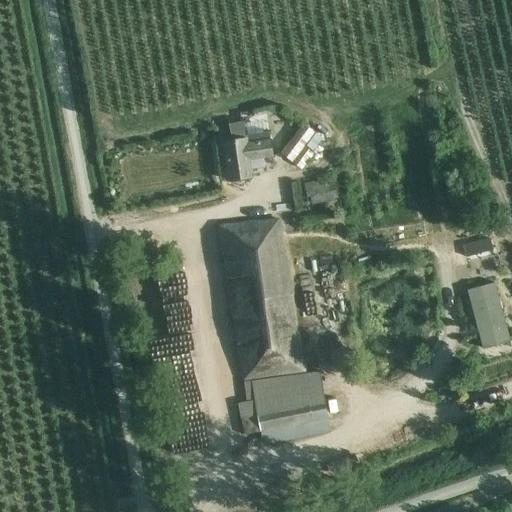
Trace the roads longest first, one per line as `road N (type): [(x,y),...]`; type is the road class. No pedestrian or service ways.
road 1 (unclassified): [(140,511),(45,0)]
road 2 (unclassified): [(511,472),(451,479),(375,511)]
